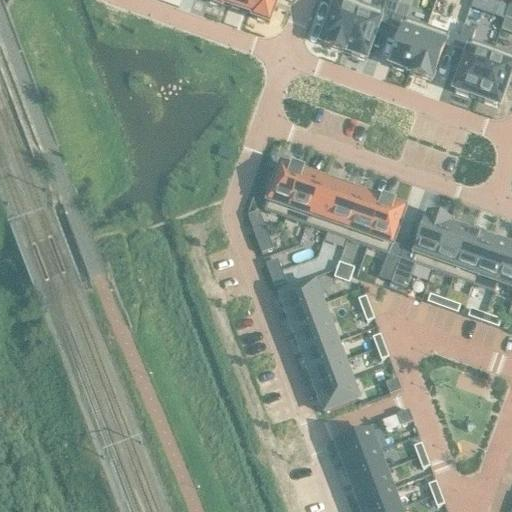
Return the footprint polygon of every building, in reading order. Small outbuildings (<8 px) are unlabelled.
[(206,0),(205,3),(221,9),(222,7),(227,9),(230,0),(206,0)] [(230,0),(227,9),(248,16),(253,0),(230,0)] [(253,0),(248,16),(253,18),(253,20),(268,26),(277,0),(253,0)] [(349,0),(336,0),(320,45),(328,48),(327,49),(343,55),(344,53),(343,53),(360,4),(349,0)] [(360,4),(343,53),(344,53),(351,56),(351,57),(363,62),(363,60),(365,61),(379,24),(390,28),(394,16),(398,5),(386,1),(382,12),(360,4)] [(401,32),(389,66),(392,67),(392,69),(402,73),(403,71),(410,73),(427,27),(394,16),(390,28),(401,32)] [(410,73),(409,75),(431,83),(444,47),(455,51),(459,39),(427,27),(410,73)] [(467,55),(453,92),(455,93),(455,94),(467,99),(468,97),(476,100),(493,51),(471,43),(475,32),(463,28),(459,39),(455,51),(467,55)] [(511,57),(493,51),(476,100),(484,103),(484,105),(496,109),(497,108),(499,108),(511,70),(511,57)] [(272,191),(264,213),(285,221),(302,175),(303,175),(302,174),(292,171),(291,171),(280,167),(276,180),(275,180),(271,191),(272,191)] [(302,175),(285,221),(306,228),(322,182),(303,175),(302,175)] [(322,182),(306,228),(326,235),(342,189),(322,182)] [(342,189),(326,235),(346,243),(363,197),(342,189)] [(363,197),(346,243),(367,250),(383,204),(382,204),(363,197)] [(383,204),(367,250),(399,261),(404,249),(392,246),(404,211),(394,208),(394,207),(383,203),(382,204),(383,204)] [(404,249),(399,261),(432,273),(448,227),(449,227),(450,225),(449,225),(428,218),(415,253),(404,249)] [(448,227),(432,273),(452,280),(469,234),(451,228),(449,227),(448,227)] [(264,228),(253,232),(257,244),(269,240),(264,228)] [(469,234),(452,280),(473,288),(489,242),(469,234)] [(269,240),(257,244),(261,256),(273,251),(269,240)] [(489,242),(473,288),(493,295),(494,295),(497,286),(496,285),(509,249),(489,242)] [(511,249),(509,249),(496,285),(497,286),(511,291),(511,249)] [(277,262),(265,266),(270,278),(281,273),(277,262)] [(339,265),(336,272),(351,277),(354,270),(339,265)] [(336,272),(334,279),(349,285),(349,283),(351,278),(351,277),(336,272)] [(281,273),(270,278),(274,289),(286,285),(281,273)] [(314,286),(280,299),(288,319),(321,306),(314,286)] [(429,297),(427,304),(442,310),(445,302),(429,297)] [(365,299),(358,301),(362,313),(370,310),(365,299)] [(445,302),(442,310),(457,315),(460,307),(445,302)] [(321,306),(288,319),(295,338),(328,325),(321,306)] [(370,310),(362,313),(366,324),(374,321),(372,317),(370,310)] [(470,311),(468,319),(483,324),(485,316),(470,311)] [(485,316),(483,324),(498,329),(501,322),(485,316)] [(328,325),(295,338),(302,357),(336,344),(328,325)] [(380,337),(372,339),(377,351),(384,348),(380,337)] [(336,344),(302,357),(309,376),(343,363),(336,344)] [(384,348),(377,351),(381,362),(388,359),(384,348)] [(343,363),(309,376),(316,395),(350,383),(343,363)] [(397,381),(385,385),(389,397),(401,393),(397,381)] [(350,383),(316,395),(324,415),(358,403),(350,383)] [(408,412),(397,417),(401,428),(413,424),(408,412)] [(369,433),(336,446),(343,466),(377,453),(369,433)] [(421,446),(414,449),(418,460),(425,457),(421,446)] [(377,453),(343,466),(351,485),(384,473),(377,453)] [(425,457),(418,460),(422,471),(430,468),(427,463),(425,457)] [(384,473),(351,485),(358,504),(391,492),(384,473)] [(435,484),(428,487),(432,498),(440,495),(435,484)] [(391,492),(358,504),(360,511),(395,511),(399,511),(391,492)] [(440,495),(432,498),(436,509),(444,506),(440,495)]
